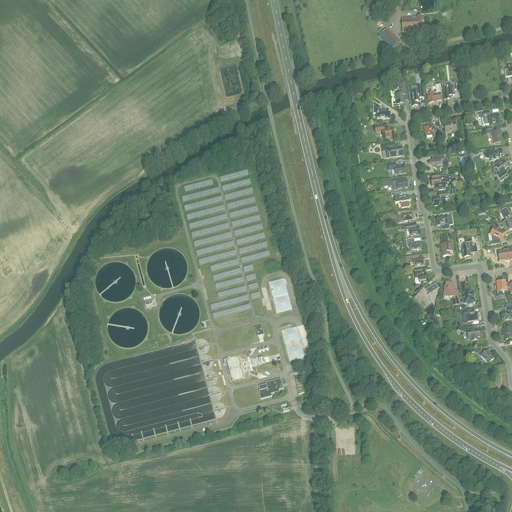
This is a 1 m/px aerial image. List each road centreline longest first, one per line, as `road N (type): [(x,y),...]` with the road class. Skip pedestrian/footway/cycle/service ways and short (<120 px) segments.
road 1 (residential): [(481,275),(475,266),(433,267),(408,125),(411,116),(511,93)]
road 2 (primary): [(511,455),(424,396),(393,360),(353,297),(326,229)]
road 3 (primary): [(326,229),(347,302),(381,365),(422,414),(493,463)]
road 4 (primary): [(326,229),(273,0)]
road 5 (unknown): [(511,7),(409,32),(394,0)]
